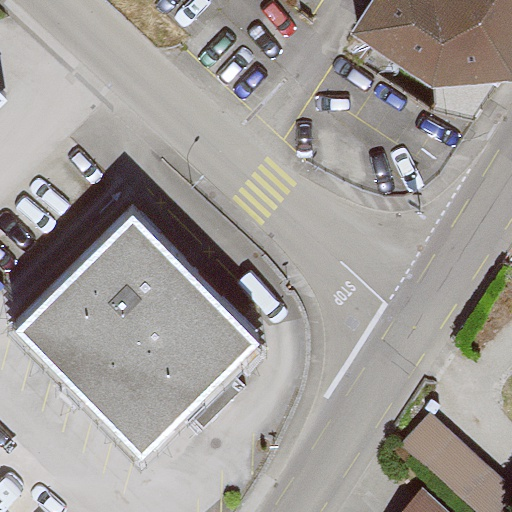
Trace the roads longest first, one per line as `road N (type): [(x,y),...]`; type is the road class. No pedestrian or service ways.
road 1 (residential): [(58,0),(413,329)]
road 2 (primary): [(413,329),(295,511)]
road 3 (primary): [(511,175),(413,329)]
